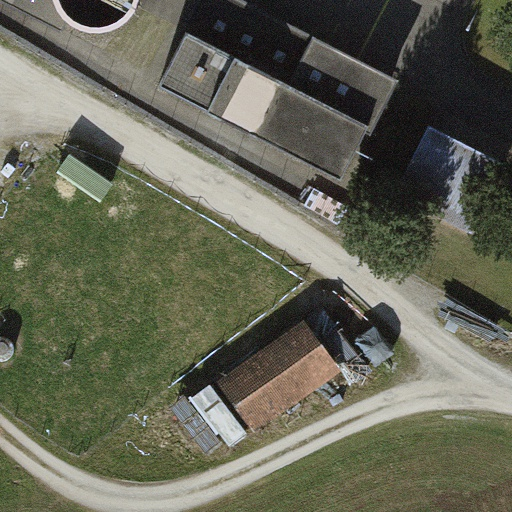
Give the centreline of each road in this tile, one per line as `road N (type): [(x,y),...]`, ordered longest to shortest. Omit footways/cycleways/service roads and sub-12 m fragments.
road 1 (track): [(511,391),(465,362),(207,488),(151,500),(75,484),(0,429)]
road 2 (track): [(0,50),(330,258),(465,362)]
